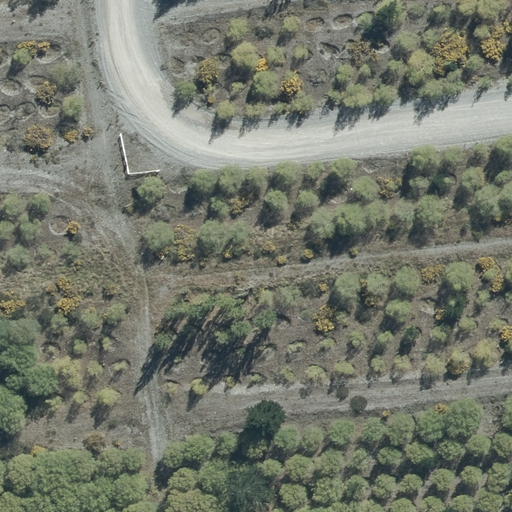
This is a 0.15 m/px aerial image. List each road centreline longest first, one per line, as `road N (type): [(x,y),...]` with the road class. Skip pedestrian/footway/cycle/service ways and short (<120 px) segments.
road 1 (track): [(170,511),(120,0)]
road 2 (track): [(137,149),(511,107)]
